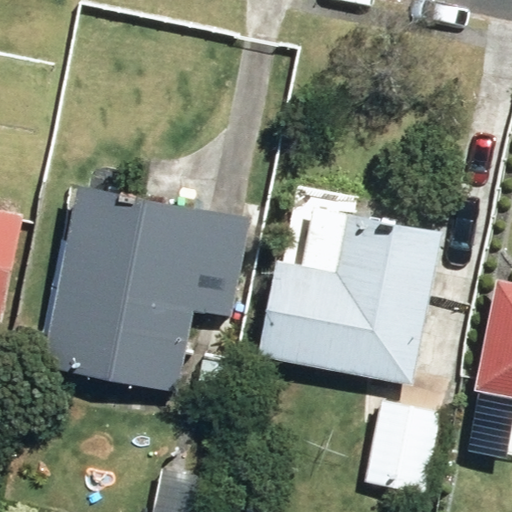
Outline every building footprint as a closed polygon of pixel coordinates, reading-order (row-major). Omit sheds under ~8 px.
[(241,216),(66,186),(35,367),(168,390),(183,310),(223,317),(241,216)] [(0,275),(10,216),(0,214),(0,275)] [(267,264),(249,357),(401,386),(429,235),(335,217),(324,275),(267,264)] [(511,287),(487,283),(464,389),(511,399),(511,287)] [(429,410),(372,405),(368,454),(360,453),(357,487),(422,493),(429,410)]
